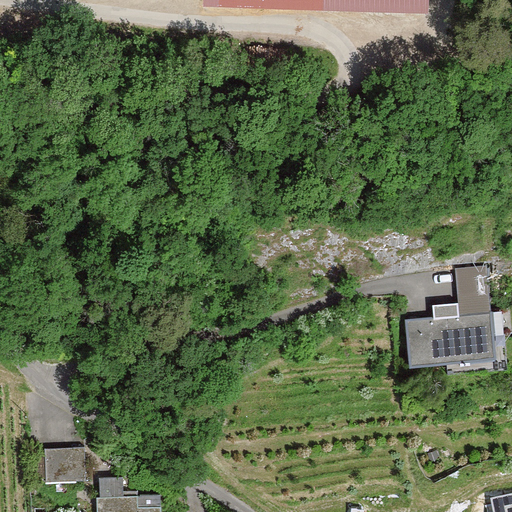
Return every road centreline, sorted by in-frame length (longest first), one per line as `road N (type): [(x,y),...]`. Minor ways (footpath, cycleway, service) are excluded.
road 1 (residential): [(341,47),(347,66),(335,88),(300,100),(174,95),(0,105)]
road 2 (unclassified): [(10,0),(300,26),(341,47)]
road 3 (residential): [(0,349),(149,470),(225,511)]
road 4 (track): [(511,53),(417,64),(341,47)]
